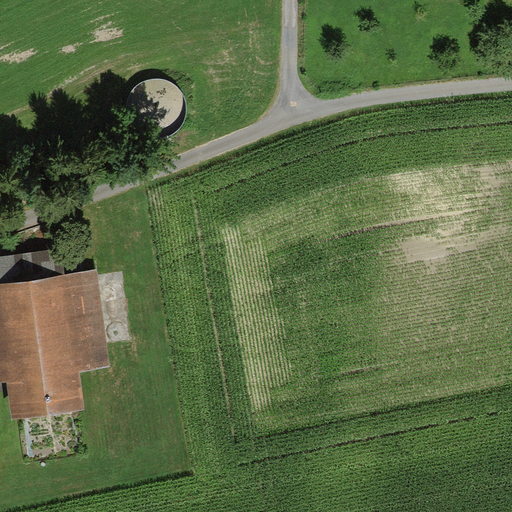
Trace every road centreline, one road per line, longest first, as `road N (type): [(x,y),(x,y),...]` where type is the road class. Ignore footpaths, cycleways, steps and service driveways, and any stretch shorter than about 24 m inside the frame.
road 1 (track): [(0,233),(297,118)]
road 2 (track): [(297,118),(360,102),(511,87)]
